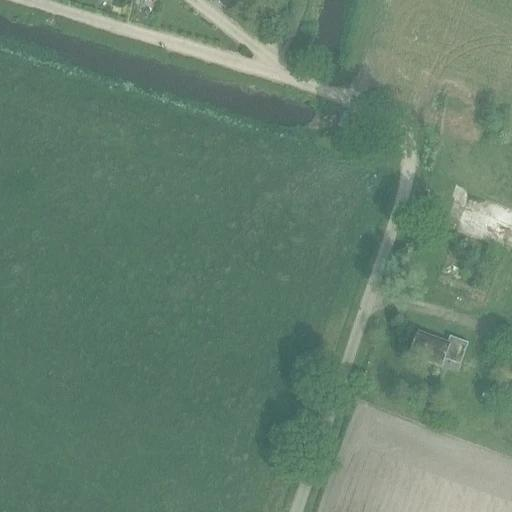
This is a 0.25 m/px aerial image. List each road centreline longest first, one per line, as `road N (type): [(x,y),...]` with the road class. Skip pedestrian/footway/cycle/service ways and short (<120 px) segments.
road 1 (unclassified): [(300,511),(404,193),(385,130),(359,105)]
road 2 (track): [(359,105),(269,71),(17,0)]
